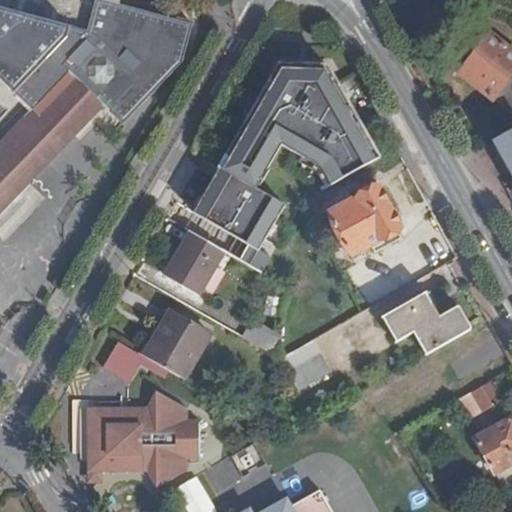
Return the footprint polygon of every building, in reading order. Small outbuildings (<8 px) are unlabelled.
[(119,3),(107,0),(95,0),(87,30),(91,31),(61,65),(68,71),(104,105),(122,123),(153,91),(183,59),(193,23),(119,3)] [(0,76),(11,88),(31,108),(68,71),(61,65),(91,31),(87,30),(0,4),(0,76)] [(511,82),(511,57),(489,41),(459,80),(511,119),(511,84),(511,82)] [(328,60),(282,62),(276,70),(272,77),(222,166),(214,178),(196,210),(249,242),(244,250),(240,257),(259,268),(268,253),(257,246),(283,202),(254,185),(257,181),(258,182),(268,167),(266,166),(280,142),(319,165),(330,182),(379,154),(328,60)] [(104,105),(68,71),(31,108),(0,140),(0,213),(29,183),(74,136),(104,105)] [(511,136),(494,147),(497,151),(511,176),(511,136)] [(508,181),(511,178),(511,176),(497,151),(492,154),(508,181)] [(402,224),(378,181),(329,210),(353,253),(402,224)] [(322,200),(316,190),(298,200),(305,211),(322,200)] [(224,248),(193,230),(168,273),(199,291),(224,248)] [(431,351),(478,325),(465,302),(446,311),(433,287),(385,313),(400,337),(418,328),(431,351)] [(145,352),(169,367),(185,376),(213,330),(172,306),(145,352)] [(254,316),(242,333),(280,357),(282,332),(254,316)] [(121,338),(106,364),(131,379),(142,360),(165,374),(169,367),(145,352),(121,338)] [(315,338),(282,356),(300,388),(333,369),(315,338)] [(492,377),(459,396),(470,415),(503,396),(492,377)] [(131,403),(88,405),(89,479),(103,478),(102,468),(148,467),(159,486),(191,468),(190,456),(202,455),(200,417),(188,417),(187,405),(157,387),(147,403),(131,403)] [(496,471),(511,462),(511,414),(474,434),(496,471)] [(338,511),(324,487),(295,504),(291,497),(264,511),(255,511),(254,508),(246,511),(338,511)]
